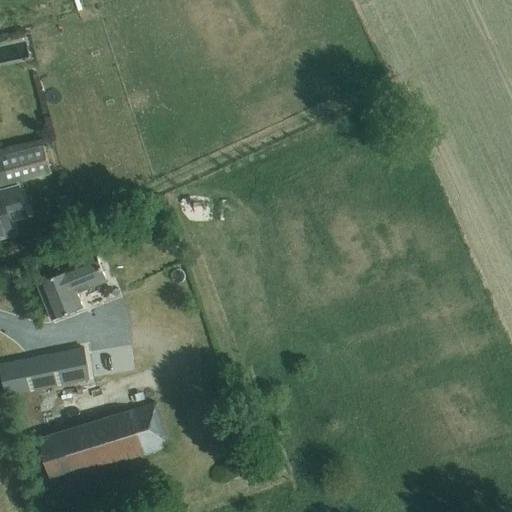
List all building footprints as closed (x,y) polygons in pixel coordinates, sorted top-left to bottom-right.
[(0,186),(51,173),(44,146),(0,157),(0,186)] [(19,187),(0,191),(0,238),(14,235),(11,223),(11,222),(28,217),(25,207),(22,197),(19,187)] [(70,197),(58,201),(63,222),(76,219),(70,197)] [(100,258),(38,281),(39,284),(53,320),(82,309),(76,292),(109,280),(101,261),(100,258)] [(0,366),(6,397),(87,382),(81,350),(0,365),(0,366)] [(165,400),(157,403),(159,409),(167,407),(165,400)] [(51,484),(169,448),(156,405),(38,442),(51,484)]
